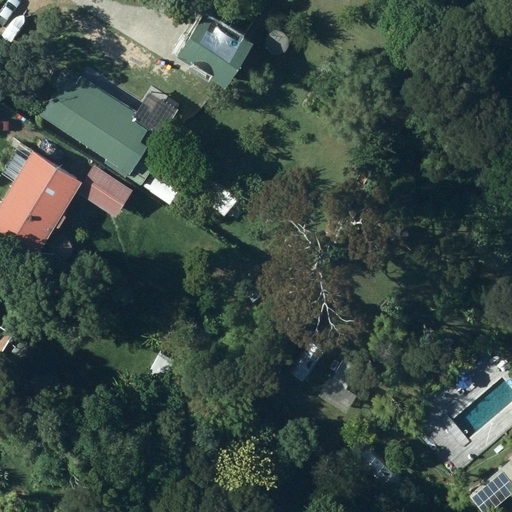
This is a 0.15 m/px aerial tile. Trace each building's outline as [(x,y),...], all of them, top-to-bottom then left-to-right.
[(256,46),(208,14),(180,58),(214,80),(228,90),(256,46)] [(67,78),(42,117),(108,160),(106,163),(143,188),(157,166),(145,157),(152,148),(143,142),(153,129),(135,118),(137,114),(82,78),(77,85),(67,78)] [(153,97),(140,116),(157,127),(170,108),(153,97)] [(16,183),(0,209),(0,237),(38,262),(59,229),(61,230),(69,218),(65,216),(79,194),(117,218),(134,193),(95,168),(85,185),(22,145),(3,175),(16,183)] [(226,217),(242,199),(223,183),(207,201),(226,217)] [(130,312),(136,299),(119,290),(113,302),(130,312)] [(181,340),(203,353),(214,334),(193,320),(181,340)] [(0,324),(0,355),(1,356),(15,334),(0,324)] [(176,358),(162,348),(143,374),(157,384),(176,358)] [(349,391),(362,367),(346,358),(333,383),(349,391)] [(364,465),(392,490),(405,477),(377,452),(364,465)] [(511,462),(472,499),(483,511),(495,511),(511,497),(511,462)]
